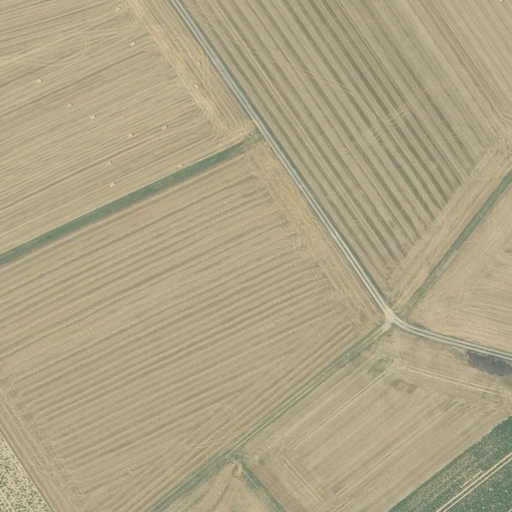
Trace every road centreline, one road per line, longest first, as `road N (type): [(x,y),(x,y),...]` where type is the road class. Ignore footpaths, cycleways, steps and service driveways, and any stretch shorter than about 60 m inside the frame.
road 1 (track): [(173,0),(394,325)]
road 2 (track): [(155,511),(393,323)]
road 3 (track): [(0,264),(267,136)]
road 4 (track): [(511,176),(394,325)]
road 5 (track): [(394,325),(511,359)]
